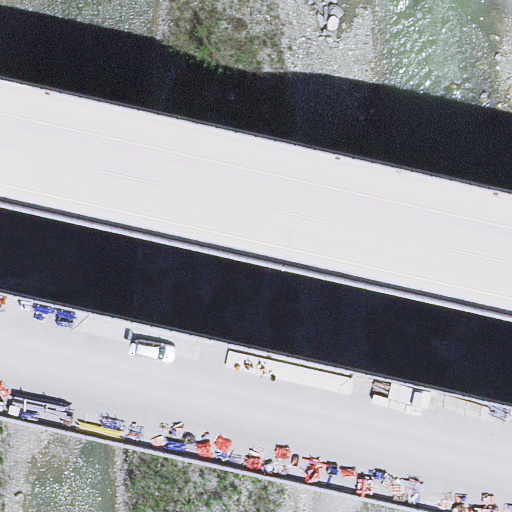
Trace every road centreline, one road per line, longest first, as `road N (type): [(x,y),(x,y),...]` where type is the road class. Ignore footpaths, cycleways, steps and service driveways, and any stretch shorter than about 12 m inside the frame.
road 1 (motorway): [(0,350),(511,464)]
road 2 (motorway): [(511,264),(0,154)]
